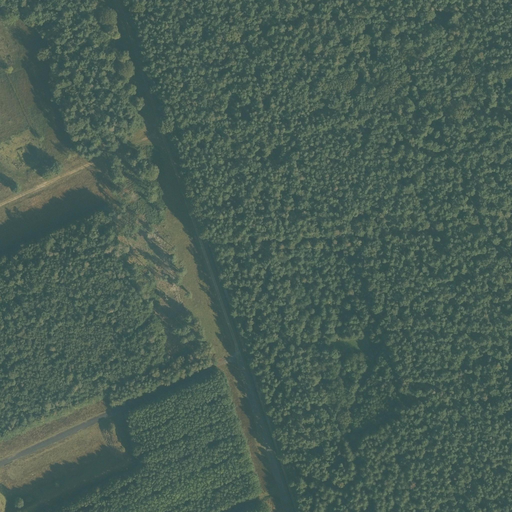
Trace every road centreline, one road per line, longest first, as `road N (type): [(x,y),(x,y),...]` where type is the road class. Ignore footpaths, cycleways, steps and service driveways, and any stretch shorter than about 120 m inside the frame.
road 1 (track): [(117,0),(239,355)]
road 2 (track): [(511,221),(208,242)]
road 3 (track): [(208,242),(296,511)]
road 4 (track): [(0,465),(239,355)]
road 5 (track): [(375,0),(482,223)]
road 6 (track): [(0,207),(164,132)]
road 7 (track): [(239,355),(289,511)]
